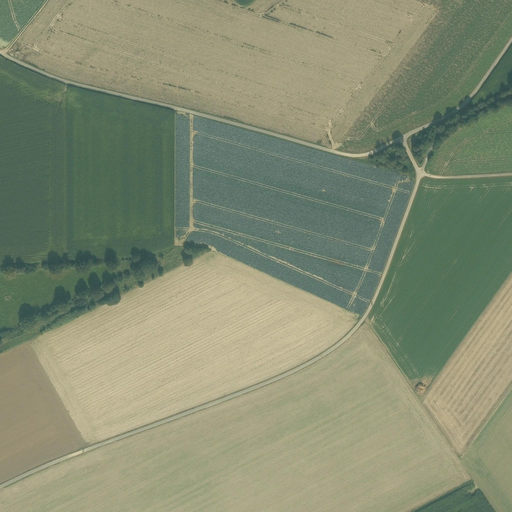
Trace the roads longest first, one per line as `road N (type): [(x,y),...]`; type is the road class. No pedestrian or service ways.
road 1 (unclassified): [(420,174),(374,299),(333,348),(0,487)]
road 2 (unclassified): [(0,52),(65,84),(357,157),(397,139)]
road 3 (unclassified): [(397,139),(462,107),(511,39)]
